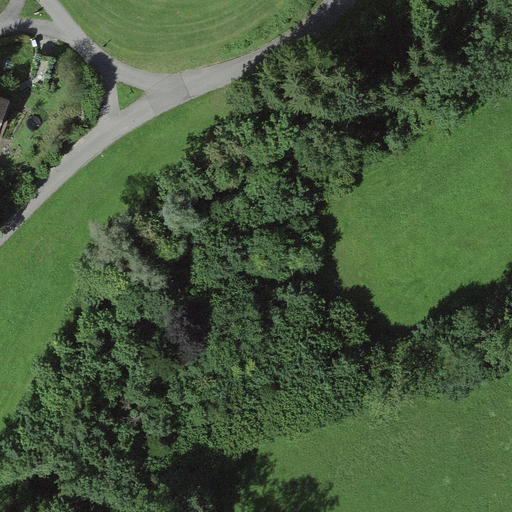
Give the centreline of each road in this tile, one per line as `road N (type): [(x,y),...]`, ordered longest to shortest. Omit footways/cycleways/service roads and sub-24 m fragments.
road 1 (residential): [(345,0),(259,58),(141,110)]
road 2 (residential): [(141,110),(90,146),(0,235)]
